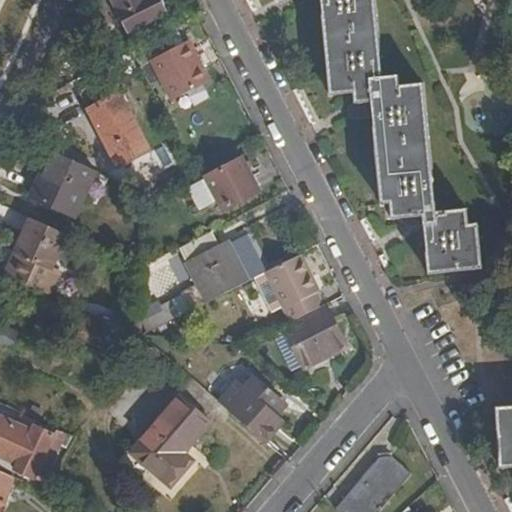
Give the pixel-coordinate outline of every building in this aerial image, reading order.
[(113,0),(120,13),(118,14),(129,35),(167,14),(160,0),(113,0)] [(322,0),(332,95),(355,91),(357,103),(373,101),(383,204),(392,204),(394,218),(425,216),(431,273),(482,269),(477,225),(468,225),(467,210),(437,213),(424,86),(400,88),(398,76),(383,77),(374,0),(322,0)] [(143,58),(167,102),(208,80),(185,36),(143,58)] [(150,152),(121,95),(114,98),(105,80),(80,93),(119,168),(150,152)] [(46,133),(41,143),(55,149),(60,139),(46,133)] [(77,216),(97,170),(52,150),(31,196),(77,216)] [(207,179),(219,201),(224,211),(261,192),(245,160),(207,179)] [(199,212),(219,201),(207,179),(188,189),(199,212)] [(53,267),(67,235),(33,219),(7,276),(49,295),(60,270),(53,267)] [(205,234),(179,248),(187,264),(213,250),(205,234)] [(187,264),(208,304),(250,282),(229,242),(213,250),(187,264)] [(319,293),(300,256),(267,273),(293,322),(324,306),(317,294),(319,293)] [(165,312),(143,324),(148,335),(189,314),(182,299),(163,307),(165,312)] [(325,305),(324,306),(293,322),(285,326),(305,367),(306,368),(346,347),(325,305)] [(84,317),(71,344),(99,355),(111,330),(84,317)] [(21,332),(0,321),(0,340),(13,348),(21,332)] [(285,326),(272,333),(292,374),(305,367),(285,326)] [(221,404),(265,442),(285,421),(273,409),(282,399),(256,377),(248,388),(240,382),(221,404)] [(213,423),(182,397),(133,453),(172,487),(193,462),(185,455),(213,423)] [(511,407),(499,408),(502,467),(511,466),(511,407)] [(15,477),(44,490),(78,440),(57,430),(55,436),(36,427),(32,433),(0,417),(0,462),(15,469),(12,476),(15,477)] [(340,511),(380,511),(412,476),(393,458),(380,458),(337,509),(340,511)] [(0,503),(4,505),(15,477),(12,476),(0,469),(0,503)]
